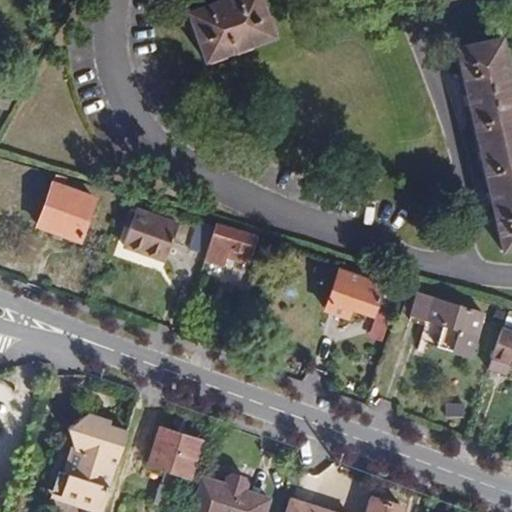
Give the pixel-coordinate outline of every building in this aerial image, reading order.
[(223,0),(188,13),(205,61),(274,35),(261,0),(223,0)] [(511,247),(511,83),(502,38),(456,48),(502,250),(511,247)] [(0,107),(8,112),(16,95),(0,87),(0,107)] [(67,177),(56,174),(37,226),(78,241),(95,198),(68,187),(70,182),(66,180),(67,177)] [(179,224),(136,208),(135,213),(129,228),(123,246),(165,261),(179,224)] [(122,225),(129,228),(135,213),(128,210),(122,225)] [(257,235),(216,222),(204,260),(224,267),(226,258),(248,264),(257,235)] [(194,234),(209,239),(212,227),(198,223),(194,234)] [(262,257),(272,260),(276,250),(266,247),(262,257)] [(260,271),(268,274),(272,263),(263,260),(260,271)] [(382,286),(341,270),(325,309),(347,317),(352,307),(373,314),(382,286)] [(485,314),(417,293),(410,314),(409,319),(425,325),(420,341),(471,357),(485,314)] [(493,319),(501,322),(505,312),(497,308),(493,319)] [(511,310),(509,310),(487,368),(506,375),(510,365),(511,365),(511,310)] [(446,417),(465,416),(464,403),(445,404),(446,417)] [(102,508),(125,432),(108,427),(98,424),(99,419),(85,415),(66,429),(81,448),(74,471),(60,481),(66,497),(102,508)] [(149,464),(165,469),(188,477),(190,477),(202,441),(160,428),(149,464)] [(65,468),(60,481),(74,471),(65,468)] [(188,477),(165,469),(160,484),(184,492),(188,477)] [(227,476),(225,484),(247,491),(249,483),(246,477),(233,473),(227,476)] [(225,484),(200,477),(189,511),(265,511),(270,498),(225,484)] [(57,494),(66,497),(60,481),(57,494)] [(184,492),(160,484),(154,503),(178,510),(184,492)] [(400,511),(402,507),(369,497),(364,511),(400,511)] [(330,511),(291,500),(287,511),(330,511)]
